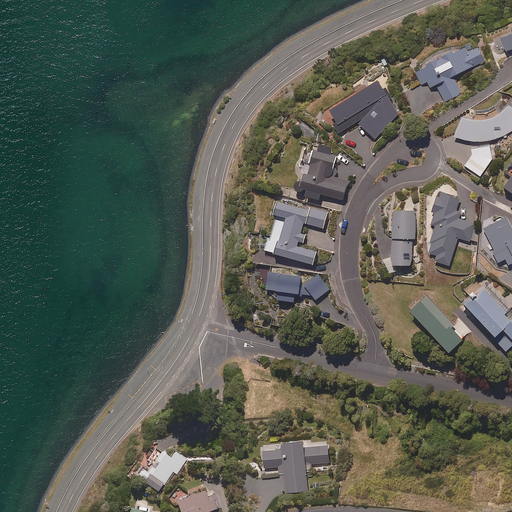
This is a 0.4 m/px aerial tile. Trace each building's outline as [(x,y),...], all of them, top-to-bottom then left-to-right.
[(511,35),(500,40),(505,52),(511,49),(511,35)] [(473,51),(470,45),(415,73),(422,85),(428,82),(431,88),(437,85),(445,102),(462,93),(454,77),(484,62),(478,48),(473,51)] [(338,134),(356,123),(376,140),(398,115),(390,102),(394,100),(387,88),(383,91),(378,82),(330,112),(336,122),(332,125),(338,134)] [(466,120),(463,119),(454,136),(459,138),(464,140),(469,141),(475,142),(480,142),(485,142),(490,141),(496,140),(501,138),(505,136),(510,133),(511,131),(511,109),(509,107),(507,110),(504,112),(502,114),(499,116),(496,117),(493,119),(489,120),(486,121),(483,121),(479,121),(476,121),(473,121),(469,121),(466,120)] [(492,159),(490,145),(471,148),(472,156),(464,166),(480,177),(491,160),(492,160),(492,159)] [(302,173),(304,174),(302,183),(301,183),(300,183),(299,183),(298,183),(297,184),(296,184),(296,185),(296,186),(295,187),(295,188),(296,189),(296,190),(297,191),(298,191),(298,192),(299,192),(300,192),(301,192),(302,191),(303,191),(303,190),(304,190),(308,191),(307,196),(319,200),(320,194),(343,201),(348,181),(335,178),(337,171),(333,170),(337,157),(330,155),(332,149),(321,146),(319,152),(314,151),(310,165),(305,163),(302,173)] [(460,199),(439,192),(432,213),(435,214),(431,225),(435,227),(430,244),(432,245),(429,253),(437,256),(435,262),(449,267),(458,238),(468,241),(474,222),(459,217),(461,212),(456,211),(460,199)] [(309,211),(277,203),(274,216),(276,217),(270,238),(267,237),(263,253),(313,265),(316,252),(296,247),(298,242),(303,244),(305,236),(301,234),(303,224),(323,229),(327,213),(310,208),(309,211)] [(392,213),(393,260),(393,267),(401,267),(412,267),(412,239),(415,239),(415,212),(392,213)] [(511,230),(506,218),(483,230),(494,250),(492,250),(498,263),(506,259),(509,265),(511,263),(511,230)] [(295,295),(312,297),(316,301),(329,290),(318,275),(305,284),(300,283),(301,278),(269,273),(266,291),(278,293),(277,302),(293,304),(295,295)] [(482,287),(463,305),(506,353),(511,347),(511,321),(511,322),(504,315),(506,313),(482,287)] [(298,450),(297,444),(260,450),(263,471),(280,468),(284,498),(305,495),(301,466),(330,462),(327,446),(298,450)] [(188,460),(176,451),(171,458),(164,453),(151,470),(147,467),(139,477),(159,492),(174,472),(177,474),(188,460)] [(216,494),(208,497),(207,493),(179,503),(181,511),(213,511),(218,510),(215,502),(219,500),(216,494)]
